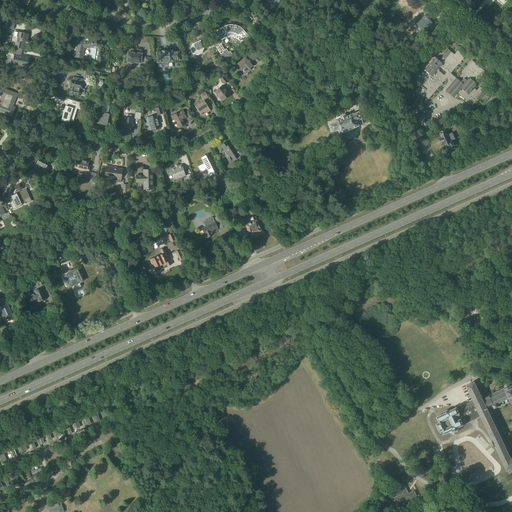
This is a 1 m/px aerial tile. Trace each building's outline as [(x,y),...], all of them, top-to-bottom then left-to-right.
[(400,0),(393,0),(390,5),(399,13),(396,16),(401,20),(406,14),(407,15),(412,10),(400,0)] [(412,20),(424,35),(426,33),(425,31),(432,25),(432,24),(426,16),(425,17),(425,16),(421,19),(418,15),(412,20)] [(236,27),(234,27),(233,27),(231,27),(231,25),(228,25),(225,26),(222,27),(216,31),(222,40),(228,36),(229,38),(231,38),(232,38),(234,39),(235,37),(240,43),(248,36),(243,31),(241,29),(239,27),(236,26),(236,27)] [(16,48),(21,49),(25,50),(27,43),(28,44),(28,41),(27,41),(28,34),(19,33),(15,32),(14,36),(18,37),(16,48)] [(89,39),(87,38),(85,39),(79,39),(77,53),(76,52),(75,57),(83,58),(84,48),(96,46),(96,39),(89,39)] [(224,50),(218,40),(213,43),(220,54),(219,55),(223,60),(225,59),(226,60),(233,56),(231,52),(229,53),(226,49),(224,50)] [(201,44),(197,42),(192,44),(190,49),(192,54),(197,55),(202,53),(204,49),(204,48),(207,47),(205,44),(202,45),(201,44)] [(16,48),(15,47),(13,55),(14,55),(14,59),(10,59),(9,63),(13,64),(27,67),(29,58),(19,56),(21,49),(16,48)] [(477,65),(475,64),(476,64),(473,61),(462,74),(459,77),(462,79),(463,80),(461,82),(451,73),(465,57),(462,54),(461,55),(460,54),(461,53),(458,50),(454,54),(448,49),(447,49),(449,50),(443,57),(441,56),(443,58),(440,61),(433,56),(434,54),(432,52),(426,58),(425,57),(424,57),(425,58),(419,65),(418,64),(429,74),(426,77),(424,76),(425,77),(419,84),(418,83),(421,85),(425,89),(421,93),(424,96),(425,95),(427,96),(426,97),(429,99),(443,83),(447,78),(448,79),(448,83),(443,89),(443,92),(446,92),(446,91),(454,98),(457,94),(472,106),(477,101),(476,100),(477,99),(479,101),(480,101),(478,100),(485,92),(487,93),(480,87),(477,90),(474,88),(477,85),(477,84),(476,83),(486,72),(483,70),(482,70),(481,69),(482,68),(477,65)] [(162,65),(168,65),(168,62),(173,62),(173,61),(180,60),(179,51),(172,52),(172,51),(166,51),(161,51),(162,52),(156,52),(157,63),(162,63),(162,65)] [(252,60),(257,56),(253,51),(248,55),(249,56),(246,59),(245,57),(237,64),(240,67),(238,69),(241,73),(244,71),(246,74),(250,70),(249,69),(252,66),(249,63),(250,61),(251,59),(252,60)] [(128,53),(127,62),(141,63),(144,63),(144,67),(150,67),(151,58),(145,57),(145,59),(141,59),(141,57),(141,54),(137,53),(132,52),(132,53),(128,53)] [(69,93),(78,96),(80,96),(82,88),(82,89),(83,84),(87,85),(89,79),(91,80),(93,73),(86,71),(84,78),(84,80),(73,78),(72,82),(71,82),(70,86),(71,86),(69,93)] [(422,98),(424,96),(421,93),(425,89),(421,85),(415,92),(422,98)] [(222,101),(230,95),(222,86),(215,92),(222,101)] [(14,100),(17,94),(0,87),(0,94),(2,96),(0,101),(1,102),(0,105),(0,111),(11,116),(14,109),(10,107),(10,106),(11,106),(13,100),(14,100)] [(71,107),(72,101),(65,99),(64,105),(66,105),(62,118),(69,120),(70,116),(71,117),(73,112),(72,112),(73,107),(71,107)] [(205,115),(205,114),(210,111),(204,101),(195,107),(201,115),(202,116),(203,116),(204,116),(205,115)] [(108,115),(109,106),(102,104),(100,113),(97,123),(106,125),(107,121),(108,121),(108,119),(107,118),(108,115)] [(185,116),(183,111),(176,114),(172,116),(173,119),(174,119),(178,128),(185,125),(182,118),(185,116)] [(364,115),(362,111),(359,112),(354,114),(353,113),(348,116),(347,117),(346,115),(341,117),(342,119),(340,120),(340,119),(334,122),(335,123),(330,125),(333,132),(334,132),(336,136),(340,134),(340,135),(347,132),(348,134),(354,132),(352,129),(359,126),(359,125),(363,123),(362,119),(361,116),(364,115)] [(132,119),(132,116),(126,115),(126,118),(124,118),(122,133),(131,134),(133,119),(132,119)] [(149,126),(149,128),(149,130),(151,131),(160,129),(156,115),(148,117),(148,118),(146,118),(147,122),(148,123),(149,123),(150,126),(149,126)] [(447,135),(445,130),(439,132),(441,137),(437,139),(440,146),(444,144),(447,149),(455,145),(452,140),(455,139),(452,133),(447,135)] [(268,149),(271,146),(274,144),(271,139),(264,144),(268,149)] [(232,159),(233,161),(237,158),(229,145),(227,146),(226,143),(218,148),(221,156),(224,154),(225,155),(224,156),(225,157),(229,161),(232,159)] [(238,158),(243,165),(248,162),(243,154),(238,158)] [(202,172),(203,172),(204,172),(204,171),(207,170),(208,172),(208,173),(207,173),(207,174),(208,175),(209,175),(210,175),(210,176),(214,173),(205,155),(201,158),(204,164),(198,167),(201,173),(202,172)] [(45,161),(40,158),(37,164),(45,168),(49,162),(45,160),(45,161)] [(81,161),(76,159),(76,162),(75,162),(75,163),(74,169),(88,172),(90,168),(87,167),(88,162),(86,162),(81,160),(81,161)] [(167,171),(166,171),(167,173),(168,175),(169,175),(172,174),(174,180),(185,176),(185,175),(181,165),(172,168),(170,169),(169,170),(167,170),(167,171)] [(120,183),(122,170),(114,169),(114,167),(106,166),(105,176),(111,177),(111,176),(116,177),(116,182),(120,183)] [(152,189),(152,170),(144,170),(144,175),(136,176),(136,182),(144,182),(144,189),(152,189)] [(221,170),(216,173),(220,181),(220,182),(226,180),(225,179),(221,170)] [(95,180),(97,174),(90,172),(88,179),(95,180)] [(186,175),(189,183),(196,180),(193,173),(186,175)] [(255,190),(260,187),(259,184),(256,178),(252,180),(253,182),(251,183),(253,186),(255,190)] [(24,200),(30,198),(26,189),(14,195),(15,197),(8,200),(13,210),(21,206),(21,205),(26,203),(24,200)] [(220,215),(214,218),(220,229),(226,226),(220,215)] [(255,233),(260,231),(259,228),(259,227),(259,225),(258,225),(256,220),(256,219),(254,215),(244,220),(245,222),(243,223),(246,229),(245,229),(247,233),(248,233),(250,236),(251,236),(254,235),(253,235),(256,234),(255,233)] [(213,235),(212,233),(218,230),(212,218),(203,222),(205,227),(199,230),(201,235),(203,234),(205,238),(213,235)] [(54,229),(48,232),(48,233),(48,234),(50,238),(51,239),(57,236),(57,235),(58,235),(56,230),(55,231),(54,229)] [(160,247),(167,245),(164,237),(159,239),(160,242),(158,243),(160,247)] [(171,265),(163,248),(160,250),(162,254),(150,260),(156,272),(159,271),(157,267),(166,263),(168,267),(171,265)] [(84,280),(79,269),(76,270),(75,269),(64,274),(64,275),(62,277),(67,288),(69,286),(70,288),(72,287),(72,289),(74,288),(74,289),(75,291),(81,289),(80,286),(81,285),(80,283),(82,282),(81,281),(84,280)] [(40,278),(38,274),(32,277),(33,280),(38,278),(38,279),(41,287),(44,285),(41,278),(40,278)] [(42,302),(47,299),(42,288),(37,291),(37,292),(35,293),(35,294),(29,296),(32,302),(38,300),(39,303),(40,302),(41,303),(42,302)] [(9,309),(6,303),(0,305),(0,312),(1,313),(2,312),(5,319),(12,316),(11,313),(13,313),(11,308),(9,309)] [(483,400),(475,383),(467,387),(474,402),(458,409),(457,408),(450,411),(448,410),(445,412),(444,414),(437,417),(440,423),(437,424),(441,432),(443,431),(445,434),(453,431),(453,432),(455,433),(458,432),(459,430),(458,428),(464,426),(464,425),(481,417),(492,441),(494,447),(495,447),(507,471),(511,468),(511,451),(510,452),(491,411),(498,407),(499,408),(500,407),(501,407),(502,405),(503,406),(504,405),(505,405),(506,404),(506,403),(507,404),(508,404),(509,403),(510,402),(511,402),(511,403),(511,386),(510,385),(508,384),(507,385),(506,386),(505,387),(505,389),(489,396),(489,397),(483,400)] [(408,494),(406,492),(407,491),(403,483),(398,486),(402,493),(396,497),(389,500),(393,507),(398,504),(401,511),(408,507),(405,502),(417,496),(414,491),(408,494)] [(63,511),(64,511),(61,505),(58,506),(56,501),(47,505),(50,511),(63,511)]
